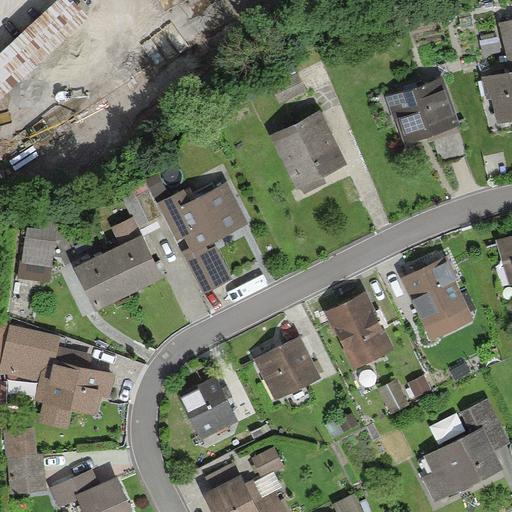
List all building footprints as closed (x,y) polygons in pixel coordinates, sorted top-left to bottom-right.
[(54,0),(0,52),(0,99),(91,13),(78,0),(54,0)] [(511,0),(167,0),(175,15),(203,0),(511,0)] [(511,24),(499,28),(511,75),(511,76),(487,83),(500,129),(511,126),(511,24)] [(304,74),(278,81),(283,98),(308,91),(304,74)] [(464,132),(443,82),(381,107),(402,157),(435,143),(464,132)] [(320,112),(269,139),(296,190),(301,188),(304,194),(326,183),(324,179),(348,166),(320,112)] [(205,293),(235,278),(216,241),(250,224),(229,181),(195,198),(189,187),(159,202),(205,293)] [(112,228),(121,247),(144,236),(135,216),(112,228)] [(53,231),(26,228),(21,279),(48,281),(53,231)] [(121,247),(76,269),(96,310),(164,278),(144,236),(134,241),(121,247)] [(511,239),(495,245),(511,299),(511,239)] [(445,260),(400,281),(428,341),(473,320),(445,260)] [(367,293),(325,313),(352,372),(394,352),(367,293)] [(61,337),(12,324),(0,370),(0,371),(41,382),(36,400),(44,402),(39,422),(67,429),(72,410),(97,416),(102,395),(111,397),(117,375),(89,368),(93,355),(59,346),(61,337)] [(276,403),(323,379),(302,336),(255,360),(276,403)] [(197,444),(238,426),(218,380),(176,398),(197,444)] [(422,482),(435,507),(500,474),(490,455),(510,444),(489,403),(460,418),(468,434),(421,458),(431,477),(422,482)] [(34,427),(3,430),(6,457),(37,455),(34,427)] [(284,511),(274,494),(280,491),(273,478),(289,468),(276,446),(247,464),(257,481),(250,485),(244,475),(201,500),(208,511),(284,511)] [(8,495),(47,493),(44,455),(37,455),(6,457),(8,495)] [(49,494),(57,511),(78,503),(81,511),(135,511),(120,478),(99,488),(93,475),(49,494)] [(363,511),(358,501),(336,511),(363,511)]
